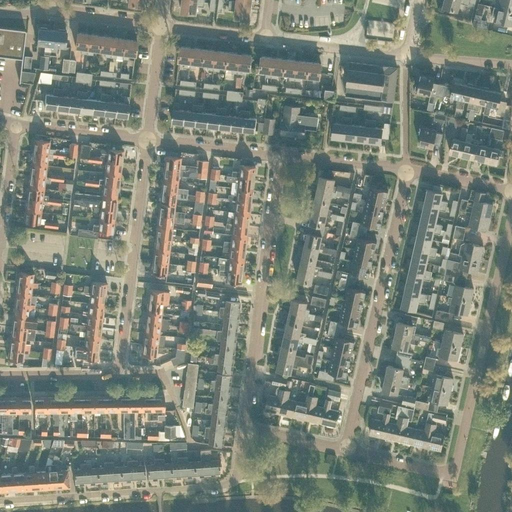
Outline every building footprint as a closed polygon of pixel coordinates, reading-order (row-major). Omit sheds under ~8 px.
[(187,0),(182,0),(181,12),(196,13),(196,7),(204,8),(204,2),(187,0)] [(444,0),(443,7),(457,11),(460,3),(468,5),(467,6),(474,8),(475,2),(468,0),(444,0)] [(511,0),(497,0),(497,1),(499,2),(497,8),(511,11),(511,0)] [(482,15),(484,8),(485,4),(478,3),(476,14),(482,15)] [(235,18),(249,20),(251,8),(229,5),(228,10),(235,11),(235,18)] [(494,21),(511,24),(511,11),(497,8),(494,7),(491,16),(495,17),(494,21)] [(0,56),(22,59),(25,32),(25,31),(25,30),(24,30),(0,27),(0,56)] [(44,54),(50,55),(52,30),(38,29),(37,44),(45,45),(44,54)] [(52,30),(50,55),(56,55),(57,46),(65,47),(66,32),(52,30)] [(75,47),(81,48),(81,53),(87,54),(89,34),(77,33),(75,47)] [(101,36),(89,34),(87,54),(92,55),(93,50),(99,50),(101,36)] [(113,37),(101,36),(99,50),(105,51),(104,56),(110,57),(111,52),(113,37)] [(111,52),(110,57),(116,58),(117,53),(122,54),(124,39),(113,37),(111,52)] [(137,41),(124,39),(122,54),(122,59),(128,59),(128,54),(135,55),(137,41)] [(190,67),(191,62),(192,48),(180,46),(179,61),(185,62),(184,67),(190,67)] [(191,62),(190,67),(196,68),(196,63),(202,64),(204,49),(192,48),(191,62)] [(213,70),(214,65),(216,51),(204,49),(202,64),(208,64),(208,70),(213,70)] [(214,65),(213,70),(219,71),(220,66),(226,67),(227,52),(216,51),(214,65)] [(237,73),(237,68),(239,53),(227,52),(226,67),(232,67),(231,73),(237,73)] [(239,53),(237,68),(237,73),(243,74),(244,69),(249,69),(251,55),(239,53)] [(23,70),(30,71),(32,57),(24,56),(23,70)] [(48,57),(40,56),(39,69),(47,70),(48,57)] [(260,71),(266,71),(265,77),(272,77),(272,72),(274,58),(262,56),(260,71)] [(70,60),(70,59),(63,58),(61,71),(68,72),(70,60)] [(274,58),(272,72),(272,77),(277,78),(278,73),(284,74),(286,59),(274,58)] [(297,61),(286,59),(284,74),(289,74),(289,80),(295,80),(296,75),(297,61)] [(109,61),(108,72),(107,77),(115,77),(116,72),(113,72),(114,62),(109,61)] [(296,75),(295,80),(301,81),(301,76),(307,76),(309,62),(297,61),(296,75)] [(321,63),(309,62),(307,76),(313,77),(313,82),(319,83),(319,78),(321,63)] [(349,62),(346,95),(393,101),(397,67),(385,66),(376,65),(349,62)] [(20,81),(32,83),(35,72),(21,71),(20,81)] [(51,84),(51,79),(52,74),(40,72),(37,83),(51,84)] [(414,92),(430,96),(429,102),(435,103),(437,95),(439,84),(433,82),(434,77),(421,74),(418,85),(416,85),(414,92)] [(225,76),(224,84),(231,85),(232,77),(225,76)] [(83,78),(83,82),(82,90),(86,90),(86,83),(91,83),(91,78),(83,78)] [(459,98),(455,112),(460,113),(463,99),(466,85),(454,82),(451,96),(459,98)] [(439,84),(437,95),(443,96),(446,85),(439,84)] [(476,106),(473,106),(477,87),(466,85),(463,99),(469,101),(467,109),(470,110),(469,112),(474,113),(474,111),(476,106)] [(486,105),(489,90),(477,87),(473,106),(476,106),(474,111),(479,112),(480,107),(478,107),(479,103),(486,105)] [(44,107),(56,109),(58,88),(53,88),(53,95),(45,94),(44,107)] [(56,109),(68,110),(69,97),(62,96),(63,89),(58,88),(56,109)] [(324,98),(334,99),(335,90),(325,89),(324,98)] [(68,110),(80,111),(82,91),(77,90),(76,97),(69,97),(68,110)] [(489,90),(486,105),(484,113),(489,114),(491,106),(497,107),(496,113),(503,115),(506,102),(499,100),(501,93),(489,90)] [(91,113),(93,99),(86,99),(87,91),(82,91),(80,111),(91,113)] [(91,113),(103,114),(106,94),(101,93),(100,100),(93,99),(91,113)] [(115,115),(117,102),(109,101),(110,94),(106,94),(103,114),(115,115)] [(115,115),(127,117),(129,104),(129,96),(124,96),(123,103),(117,102),(115,115)] [(172,122),(184,123),(185,110),(178,109),(179,102),(174,102),(172,122)] [(428,102),(426,110),(433,112),(435,104),(428,102)] [(184,123),(196,125),(198,105),(193,104),(192,111),(185,110),(184,123)] [(196,125),(207,126),(209,113),(202,112),(203,105),(198,105),(196,125)] [(282,123),(281,133),(295,135),(295,137),(296,137),(297,136),(304,137),(305,128),(317,129),(318,117),(298,114),(299,107),(285,106),(283,123),(282,123)] [(207,126),(219,128),(222,107),(217,107),(216,114),(209,113),(207,126)] [(219,128),(231,129),(233,116),(225,115),(226,108),(222,107),(219,128)] [(231,129),(243,130),(245,110),(240,109),(240,117),(233,116),(231,129)] [(243,130),(255,132),(256,119),(249,118),(250,111),(245,110),(243,130)] [(434,121),(443,123),(445,117),(435,114),(434,121)] [(341,123),(334,122),(332,137),(344,138),(347,116),(342,116),(341,123)] [(356,140),(358,125),(351,124),(351,117),(347,116),(344,138),(356,140)] [(458,119),(454,118),(446,116),(445,126),(456,128),(458,119)] [(275,119),(265,118),(264,132),(273,133),(275,119)] [(356,140),(368,141),(371,119),(366,119),(365,126),(358,125),(356,140)] [(368,141),(380,143),(381,137),(388,138),(390,123),(385,123),(384,128),(374,127),(375,120),(371,119),(368,141)] [(421,127),(419,134),(421,135),(419,146),(433,149),(434,144),(440,145),(443,134),(436,132),(437,130),(421,127)] [(461,155),(465,141),(467,128),(462,127),(459,139),(453,138),(449,153),(461,155)] [(484,161),(496,163),(500,148),(494,147),(496,139),(502,140),(504,130),(491,127),(487,146),(488,146),(484,161)] [(477,139),(480,140),(481,133),(475,131),(475,134),(472,134),(470,143),(465,142),(464,142),(461,155),(473,158),(477,139)] [(48,153),(53,154),(53,151),(59,152),(60,150),(49,148),(49,141),(34,139),(33,151),(48,153)] [(473,158),(484,161),(488,146),(487,146),(481,145),(482,140),(480,140),(477,139),(473,158)] [(68,156),(75,157),(77,144),(70,143),(69,150),(68,156)] [(87,161),(94,162),(95,157),(94,157),(88,156),(90,146),(80,145),(79,157),(88,158),(87,161)] [(94,157),(95,157),(101,158),(101,160),(106,160),(106,161),(121,163),(123,151),(107,149),(107,156),(95,154),(94,157)] [(33,151),(31,163),(46,165),(48,153),(33,151)] [(164,168),(189,171),(201,173),(202,160),(196,160),(196,166),(190,166),(180,164),(181,158),(165,156),(164,168)] [(105,172),(120,174),(121,163),(106,161),(105,172)] [(31,163),(30,175),(45,177),(46,165),(31,163)] [(231,171),(231,176),(254,179),(255,167),(240,165),(239,172),(231,171)] [(164,168),(162,179),(178,181),(178,175),(188,176),(189,171),(164,168)] [(320,176),(317,188),(336,192),(337,190),(343,191),(342,196),(349,198),(350,195),(351,188),(338,185),(337,187),(333,186),(335,180),(331,179),(333,170),(328,169),(326,178),(320,176)] [(99,179),(98,181),(98,184),(103,184),(118,186),(120,174),(105,172),(104,179),(99,179)] [(56,180),(57,176),(50,175),(50,177),(45,177),(30,175),(28,186),(44,188),(44,182),(49,183),(50,180),(56,180)] [(254,179),(231,176),(226,175),(225,181),(237,183),(237,188),(252,190),(254,179)] [(161,191),(187,194),(187,189),(177,188),(178,181),(162,179),(161,191)] [(71,192),(72,184),(61,182),(60,190),(71,192)] [(102,196),(117,198),(118,186),(103,184),(102,196)] [(366,200),(385,204),(388,191),(377,188),(378,186),(370,184),(366,200)] [(47,201),(48,198),(48,195),(43,195),(44,188),(28,186),(27,198),(42,200),(47,201)] [(227,199),(235,200),(251,202),(252,190),(237,188),(236,195),(228,194),(227,199)] [(317,188),(315,200),(330,203),(331,197),(336,198),(336,195),(342,196),(343,191),(337,190),(336,192),(317,188)] [(446,206),(448,201),(441,200),(442,193),(428,190),(425,202),(446,206)] [(475,201),(472,213),(490,217),(493,204),(483,202),(485,193),(476,190),(473,200),(475,201)] [(161,191),(160,203),(175,205),(176,199),(186,200),(187,194),(161,191)] [(203,202),(204,196),(195,195),(194,201),(197,201),(197,203),(198,203),(197,208),(202,208),(203,202)] [(73,199),(73,204),(80,205),(98,207),(100,208),(116,209),(117,198),(102,196),(101,201),(80,198),(80,200),(73,199)] [(27,198),(26,210),(41,212),(42,200),(27,198)] [(459,210),(465,211),(468,200),(462,198),(459,210)] [(235,200),(234,212),(249,214),(251,202),(235,200)] [(312,211),(327,215),(331,216),(332,213),(332,210),(328,209),(330,203),(315,200),(312,211)] [(364,211),(382,215),(385,204),(366,200),(364,211)] [(422,213),(437,216),(438,209),(445,211),(446,206),(425,202),(422,213)] [(160,203),(158,214),(184,218),(184,212),(174,211),(175,205),(160,203)] [(100,208),(99,219),(114,221),(116,209),(100,208)] [(192,213),(192,219),(201,220),(201,215),(202,208),(197,208),(197,214),(192,213)] [(39,223),(44,224),(44,226),(58,228),(58,223),(45,222),(45,219),(40,218),(41,212),(26,210),(24,221),(39,223)] [(338,215),(332,213),(331,216),(327,215),(312,211),(309,223),(309,224),(314,225),(313,229),(328,232),(329,227),(324,226),(326,220),(330,221),(331,218),(337,219),(338,215)] [(382,215),(364,211),(361,223),(380,228),(382,215)] [(226,217),(226,223),(248,225),(249,214),(234,212),(233,218),(226,217)] [(437,216),(422,213),(420,225),(441,230),(442,225),(435,223),(437,216)] [(490,217),(472,213),(469,226),(487,230),(490,217)] [(158,214),(157,226),(172,228),(173,222),(183,223),(184,218),(158,214)] [(99,219),(98,226),(93,225),(92,228),(92,230),(79,229),(78,229),(77,236),(97,238),(97,231),(113,233),(114,221),(99,219)] [(231,230),(231,235),(246,237),(248,225),(226,223),(225,223),(225,230),(231,230)] [(420,225),(417,236),(432,240),(433,233),(440,234),(441,230),(420,225)] [(171,235),(172,228),(157,226),(155,238),(171,240),(180,241),(180,236),(171,235)] [(307,233),(305,245),(319,248),(323,249),(324,247),(325,243),(321,243),(322,236),(326,237),(328,232),(313,229),(312,234),(307,233)] [(443,235),(442,242),(448,243),(451,232),(446,231),(444,230),(443,235)] [(465,233),(454,231),(453,237),(463,239),(465,233)] [(231,235),(230,242),(223,241),(222,246),(245,248),(246,237),(231,235)] [(432,240),(417,236),(414,248),(436,253),(437,248),(430,246),(432,240)] [(355,249),(374,253),(377,241),(358,237),(355,249)] [(171,240),(155,238),(154,250),(169,252),(171,240)] [(462,255),(480,259),(480,258),(482,258),(483,253),(482,252),(483,247),(465,243),(461,244),(459,254),(462,255)] [(305,245),(302,256),(317,260),(319,248),(305,245)] [(228,258),(244,260),(245,249),(222,246),(222,251),(229,251),(228,258)] [(441,254),(446,255),(446,254),(448,255),(450,248),(443,246),(441,254)] [(412,259),(426,263),(428,255),(435,257),(436,253),(414,248),(412,259)] [(353,261),(371,265),(374,253),(355,249),(353,261)] [(154,250),(152,261),(168,263),(169,252),(154,250)] [(446,267),(445,273),(455,275),(459,276),(461,268),(468,270),(477,272),(479,266),(480,266),(481,261),(480,260),(480,259),(462,255),(462,256),(461,263),(456,261),(453,263),(452,269),(449,268),(446,267)] [(199,261),(198,267),(207,268),(208,263),(202,262),(202,256),(200,256),(200,262),(199,261)] [(315,266),(317,260),(302,256),(299,268),(318,272),(319,270),(322,271),(323,267),(315,266)] [(219,264),(219,269),(242,272),(244,260),(228,258),(228,259),(218,258),(217,264),(219,264)] [(426,263),(412,259),(409,271),(431,276),(432,271),(425,269),(426,263)] [(168,263),(152,261),(151,273),(166,275),(166,274),(175,270),(176,264),(168,263)] [(353,261),(350,273),(369,277),(371,265),(353,261)] [(445,273),(446,267),(439,266),(437,273),(444,275),(445,273)] [(198,267),(198,272),(196,285),(211,287),(212,278),(206,277),(207,273),(207,268),(198,267)] [(299,268),(297,280),(311,283),(313,277),(317,278),(318,275),(324,276),(325,271),(322,271),(319,270),(318,272),(299,268)] [(218,275),(226,276),(225,282),(241,284),(242,272),(219,269),(218,275)] [(45,278),(57,279),(58,272),(46,271),(45,278)] [(407,283),(421,286),(423,279),(430,280),(431,276),(409,271),(407,283)] [(17,283),(37,285),(37,283),(33,282),(34,274),(18,272),(17,283)] [(444,275),(443,279),(453,282),(455,275),(445,273),(444,275)] [(105,294),(107,283),(91,281),(91,286),(83,285),(83,291),(105,294)] [(17,283),(15,294),(31,295),(32,287),(37,287),(37,285),(17,283)] [(404,294),(426,299),(427,294),(420,292),(421,286),(407,283),(404,294)] [(314,292),(327,295),(329,287),(315,284),(314,292)] [(454,287),(452,297),(471,301),(471,300),(472,300),(473,296),(472,294),(473,288),(464,286),(455,284),(454,287)] [(344,299),(363,303),(366,291),(347,287),(344,299)] [(149,289),(148,300),(168,303),(168,300),(169,292),(149,289)] [(90,294),(89,303),(104,305),(105,294),(83,291),(83,292),(85,292),(85,294),(90,294)] [(14,305),(34,307),(36,296),(31,296),(31,295),(15,294),(14,305)] [(404,294),(401,306),(416,309),(417,302),(424,304),(426,299),(404,294)] [(313,295),(311,303),(325,306),(326,298),(313,295)] [(471,301),(452,297),(452,298),(449,297),(447,303),(451,304),(450,310),(468,314),(469,308),(471,308),(472,304),(470,302),(471,301)] [(292,299),(290,311),(308,315),(309,312),(309,310),(306,309),(307,302),(292,299)] [(342,311),(360,315),(363,303),(344,299),(342,311)] [(146,311),(162,313),(163,305),(167,306),(168,303),(148,300),(146,311)] [(219,312),(238,314),(239,302),(225,300),(224,307),(219,306),(219,312)] [(104,305),(89,303),(88,311),(83,311),(83,313),(103,316),(104,305)] [(14,305),(13,316),(33,318),(34,309),(34,307),(14,305)] [(436,310),(434,318),(447,321),(449,313),(436,310)] [(146,311),(145,322),(168,325),(169,319),(161,318),(162,313),(146,311)] [(290,311),(287,322),(302,326),(303,321),(309,322),(309,318),(314,319),(315,314),(309,312),(308,315),(290,311)] [(360,315),(342,311),(339,323),(357,327),(360,315)] [(222,324),(236,326),(238,314),(219,312),(218,317),(223,317),(222,324)] [(82,322),(81,324),(101,327),(103,316),(83,313),(87,314),(86,322),(82,322)] [(396,329),(395,334),(419,339),(418,340),(429,342),(430,337),(412,332),(413,325),(416,326),(418,317),(405,314),(403,323),(398,322),(397,323),(396,323),(395,328),(396,329)] [(13,316),(11,326),(35,329),(36,318),(33,318),(13,316)] [(46,325),(45,330),(54,331),(55,326),(56,321),(46,320),(46,325)] [(434,320),(433,326),(443,329),(444,322),(434,320)] [(145,322),(144,333),(159,335),(160,330),(167,331),(168,325),(145,322)] [(299,337),(302,326),(287,322),(284,334),(299,337)] [(81,324),(81,325),(70,323),(69,330),(79,331),(78,335),(85,336),(100,337),(101,327),(81,324)] [(235,337),(236,326),(222,324),(221,330),(216,330),(216,335),(235,337)] [(10,337),(25,339),(34,340),(35,329),(11,326),(10,337)] [(446,329),(443,342),(460,346),(463,333),(446,329)] [(57,338),(56,343),(65,344),(66,334),(57,333),(57,338)] [(144,333),(142,344),(163,346),(165,336),(159,335),(144,333)] [(303,338),(299,337),(284,334),(282,346),(296,349),(298,342),(302,343),(303,341),(309,342),(310,337),(304,335),(303,338)] [(392,345),(392,346),(398,347),(396,357),(411,360),(412,353),(407,352),(409,342),(417,344),(418,340),(419,339),(395,334),(394,340),(392,340),(391,344),(392,345)] [(219,347),(234,349),(235,337),(216,335),(215,339),(220,340),(219,347)] [(79,344),(79,346),(99,348),(100,337),(85,336),(84,341),(79,340),(79,344)] [(333,349),(352,353),(354,341),(336,336),(333,349)] [(10,337),(9,348),(29,351),(29,348),(24,348),(25,339),(10,337)] [(443,342),(441,348),(437,348),(436,354),(457,359),(460,346),(443,342)] [(163,346),(142,344),(141,355),(156,357),(157,352),(163,353),(164,347),(163,347),(163,346)] [(314,353),(315,346),(311,345),(310,350),(304,348),(304,350),(314,353)] [(99,348),(79,346),(78,348),(83,349),(82,358),(97,360),(99,348)] [(298,361),(298,359),(305,361),(304,366),(310,367),(311,362),(313,355),(306,354),(305,357),(295,355),(296,349),(282,346),(279,357),(298,361)] [(213,358),(232,360),(234,349),(219,347),(219,354),(214,353),(213,358)] [(29,353),(29,351),(9,348),(7,360),(23,361),(24,353),(29,353)] [(176,348),(175,353),(175,357),(170,359),(173,365),(183,361),(184,354),(184,349),(185,349),(176,348)] [(330,360),(349,364),(352,353),(333,349),(330,360)] [(425,362),(435,364),(436,358),(426,356),(426,357),(425,362)] [(216,370),(231,372),(232,360),(213,358),(208,357),(208,362),(217,363),(216,370)] [(279,357),(277,369),(291,373),(293,367),(297,368),(298,365),(304,366),(305,361),(298,359),(298,361),(279,357)] [(396,357),(394,366),(388,365),(388,367),(386,367),(385,371),(386,372),(385,377),(409,383),(410,378),(402,376),(404,367),(409,368),(411,360),(396,357)] [(330,360),(328,372),(346,377),(349,364),(330,360)] [(425,362),(423,368),(433,370),(435,364),(425,362)] [(229,387),(230,375),(216,374),(215,380),(210,380),(210,385),(229,387)] [(453,378),(435,374),(433,387),(450,391),(450,390),(453,390),(454,385),(452,384),(453,378)] [(265,410),(279,413),(285,389),(287,379),(274,376),(272,383),(278,384),(278,387),(277,387),(276,388),(275,393),(276,393),(276,395),(276,396),(269,395),(265,410)] [(382,389),(382,390),(398,393),(400,385),(408,387),(409,383),(385,377),(384,383),(382,383),(381,387),(382,389)] [(293,416),(307,420),(312,396),(315,383),(310,382),(308,395),(306,403),(297,401),(293,416)] [(228,399),(229,387),(210,385),(209,389),(214,390),(213,397),(228,399)] [(414,406),(428,409),(437,411),(439,402),(447,404),(450,391),(433,387),(432,387),(430,397),(428,396),(426,402),(416,400),(414,406)] [(279,413),(293,416),(297,401),(288,399),(290,391),(285,389),(279,413)] [(329,389),(327,397),(339,400),(341,392),(329,389)] [(164,395),(152,396),(152,420),(165,420),(164,395)] [(402,404),(414,406),(416,400),(415,400),(416,398),(404,395),(402,404)] [(93,396),(81,397),(82,412),(93,412),(93,396)] [(105,396),(93,396),(93,412),(100,412),(100,422),(105,422),(105,412),(105,396)] [(117,396),(105,396),(105,412),(117,412),(117,396)] [(128,396),(117,396),(117,412),(123,412),(123,438),(127,438),(129,438),(129,430),(128,412),(129,412),(128,396)] [(140,396),(128,396),(129,412),(128,412),(129,430),(129,438),(134,439),(134,412),(141,411),(140,396)] [(147,420),(152,420),(152,396),(140,396),(141,411),(145,411),(147,411),(147,419),(147,420)] [(307,420),(321,423),(324,407),(316,405),(317,397),(312,396),(307,420)] [(18,397),(6,398),(7,422),(7,425),(7,434),(11,434),(11,425),(11,421),(11,413),(18,413),(18,397)] [(30,397),(18,398),(18,420),(30,420),(30,397)] [(46,413),(46,397),(34,397),(34,413),(46,413)] [(58,397),(46,397),(46,413),(52,413),(52,425),(58,425),(58,413),(58,397)] [(58,427),(59,427),(58,436),(63,436),(63,427),(63,413),(70,412),(70,397),(58,397),(58,413),(58,425),(58,427)] [(82,419),(82,412),(81,397),(70,397),(70,413),(76,412),(76,418),(78,420),(82,419)] [(226,410),(228,399),(213,397),(212,404),(208,403),(207,408),(205,408),(226,410)] [(321,423),(335,426),(339,411),(330,409),(331,400),(326,399),(324,407),(321,423)] [(380,401),(378,408),(377,412),(384,414),(383,421),(373,419),(372,424),(370,434),(384,437),(388,422),(390,413),(390,411),(392,404),(380,401)] [(396,424),(388,422),(384,437),(386,438),(385,440),(391,441),(392,439),(397,440),(405,407),(398,406),(395,418),(398,419),(396,424)] [(412,444),(415,428),(406,426),(407,420),(411,421),(414,409),(405,407),(397,440),(412,444)] [(225,422),(226,410),(205,408),(204,413),(211,414),(211,418),(210,420),(225,422)] [(431,423),(432,420),(434,413),(429,412),(426,422),(424,430),(415,428),(412,444),(426,447),(431,423)] [(440,450),(444,435),(434,433),(436,424),(437,421),(445,423),(447,416),(434,413),(432,420),(431,423),(426,447),(440,450)] [(223,433),(225,422),(210,420),(210,427),(205,426),(204,431),(223,433)] [(175,425),(164,425),(164,431),(164,437),(169,437),(175,437),(175,436),(175,425)] [(222,445),(223,433),(204,431),(204,436),(208,436),(208,444),(222,445)] [(18,446),(20,438),(13,438),(11,445),(18,446)] [(31,439),(20,438),(18,446),(17,450),(27,450),(31,439)] [(51,446),(63,447),(63,445),(64,439),(53,438),(51,446)] [(49,448),(52,440),(43,439),(43,444),(45,445),(45,446),(49,448)] [(64,439),(63,445),(63,447),(61,452),(72,452),(73,440),(64,439)] [(84,446),(84,440),(73,440),(73,452),(79,452),(80,446),(84,446)] [(206,474),(218,474),(220,460),(211,460),(210,449),(205,450),(206,474)] [(206,474),(205,450),(200,450),(200,461),(194,461),(195,475),(206,474)] [(46,488),(57,488),(56,469),(57,464),(56,464),(58,460),(59,457),(54,455),(51,465),(46,465),(45,470),(46,488)] [(171,477),(183,476),(182,457),(177,457),(177,462),(170,463),(171,477)] [(182,457),(183,476),(195,475),(194,461),(186,462),(186,457),(182,457)] [(160,478),(171,477),(170,463),(163,463),(163,458),(158,459),(160,478)] [(148,478),(160,478),(158,459),(153,459),(154,464),(147,465),(148,478)] [(133,479),(132,461),(127,461),(127,466),(120,466),(121,480),(133,479)] [(133,479),(145,479),(144,465),(136,465),(136,461),(132,461),(133,479)] [(110,481),(108,462),(103,463),(103,467),(97,468),(98,482),(110,481)] [(121,480),(120,466),(113,467),(113,462),(108,462),(110,481),(121,480)] [(60,464),(57,464),(56,469),(57,488),(69,487),(68,470),(61,470),(60,464)] [(86,483),(85,464),(80,464),(80,469),(74,469),(74,483),(86,483)] [(98,482),(97,468),(90,468),(89,464),(85,464),(86,483),(98,482)] [(35,489),(34,470),(34,469),(34,467),(33,465),(29,466),(29,472),(24,472),(24,471),(22,471),(23,490),(35,489)] [(45,470),(46,465),(45,465),(44,467),(45,470),(45,471),(43,471),(36,472),(36,470),(36,466),(34,467),(34,469),(34,470),(35,489),(46,488),(45,470)] [(11,471),(12,491),(23,490),(22,471),(20,471),(20,472),(16,473),(16,468),(16,466),(12,466),(11,469),(11,471)] [(12,491),(11,471),(9,472),(9,473),(1,474),(1,472),(0,472),(0,481),(1,491),(12,491)]
